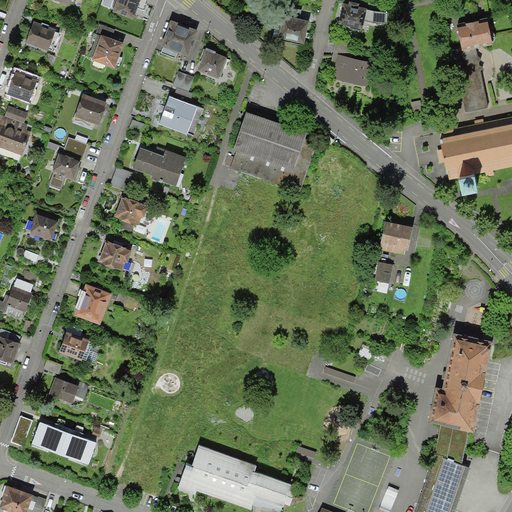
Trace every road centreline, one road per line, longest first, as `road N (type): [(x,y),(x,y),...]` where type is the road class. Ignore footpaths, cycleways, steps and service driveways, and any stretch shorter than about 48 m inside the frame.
road 1 (residential): [(164,0),(0,425)]
road 2 (residential): [(511,267),(306,96)]
road 3 (residential): [(306,96),(189,0)]
road 4 (residential): [(0,467),(123,511)]
